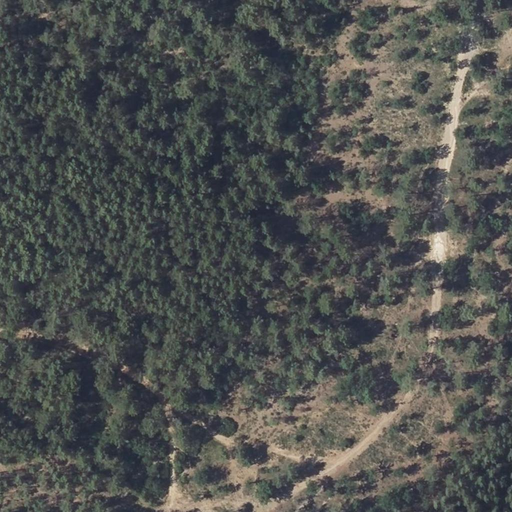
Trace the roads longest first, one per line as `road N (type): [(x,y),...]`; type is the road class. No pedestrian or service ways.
road 1 (track): [(342,458),(403,399),(438,333),(452,116),(471,0)]
road 2 (track): [(0,336),(32,332),(226,436),(342,458)]
